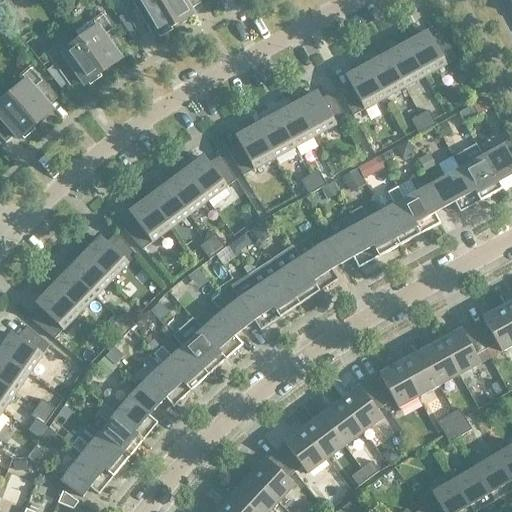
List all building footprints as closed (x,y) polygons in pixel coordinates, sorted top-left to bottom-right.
[(8,0),(7,0),(0,5),(0,11),(12,28),(23,20),(8,0)] [(172,26),(156,0),(121,0),(118,2),(139,39),(150,33),(153,38),(172,26)] [(156,0),(172,26),(192,15),(189,10),(199,4),(197,0),(156,0)] [(88,33),(78,40),(101,73),(119,60),(116,55),(126,48),(101,13),(90,21),(88,33)] [(426,32),(405,44),(424,77),(455,60),(441,33),(430,39),(426,32)] [(101,73),(78,40),(67,48),(56,46),(44,54),(69,89),(79,81),(83,86),(101,73)] [(424,77),(405,44),(385,54),(404,88),(424,77)] [(404,88),(385,54),(365,65),(384,99),(404,88)] [(384,99),(365,65),(344,77),(348,84),(337,90),(352,116),(384,99)] [(18,87),(8,95),(34,126),(51,111),(47,107),(57,99),(29,66),(18,75),(18,87)] [(316,92),(295,104),(313,138),(345,120),(330,94),(320,100),(316,92)] [(34,126),(8,95),(0,102),(0,139),(4,144),(13,136),(17,140),(34,126)] [(313,138),(295,104),(275,115),(293,148),(313,138)] [(477,115),(472,106),(457,114),(463,123),(477,115)] [(428,111),(419,116),(427,130),(435,126),(433,121),(428,111)] [(293,148),(275,115),(255,126),(273,159),(293,148)] [(427,130),(419,116),(410,121),(418,136),(427,130)] [(435,127),(441,138),(450,133),(444,122),(435,127)] [(273,159),(255,126),(234,137),(238,144),(226,152),(242,177),(273,159)] [(407,142),(395,148),(401,160),(413,154),(407,142)] [(511,146),(509,142),(502,146),(481,157),(500,191),(511,184),(511,146)] [(474,145),(461,152),(451,158),(458,170),(461,168),(480,202),(500,191),(481,157),(474,145)] [(388,152),(379,157),(381,161),(390,155),(388,152)] [(435,166),(427,152),(416,158),(424,172),(435,166)] [(235,181),(219,156),(207,164),(202,157),(183,171),(206,202),(235,181)] [(365,166),(357,170),(363,181),(371,177),(365,166)] [(461,168),(458,170),(430,185),(443,209),(453,203),(459,213),(480,202),(461,168)] [(340,178),(349,194),(364,186),(356,170),(340,178)] [(206,202),(183,171),(165,185),(188,216),(206,202)] [(317,171),(308,176),(316,191),(321,188),(325,186),(317,171)] [(316,191),(308,176),(300,181),(308,196),(316,191)] [(325,186),(321,188),(325,196),(336,191),(332,182),(325,186)] [(188,216),(165,185),(147,198),(170,229),(188,216)] [(430,185),(403,200),(400,202),(418,236),(439,224),(433,214),(443,209),(430,185)] [(393,206),(380,213),(398,246),(418,236),(400,202),(403,200),(396,188),(386,193),(393,206)] [(170,229),(147,198),(128,213),(132,219),(121,228),(141,250),(170,229)] [(349,213),(356,226),(360,224),(378,257),(398,246),(380,213),(367,220),(360,208),(349,213)] [(360,224),(356,226),(329,241),(341,264),(352,259),(357,269),(378,257),(360,224)] [(250,232),(259,246),(270,239),(261,225),(250,232)] [(135,256),(116,234),(105,243),(99,237),(82,255),(110,281),(135,256)] [(215,235),(207,241),(217,255),(225,249),(215,235)] [(217,255),(207,241),(199,247),(208,261),(217,255)] [(227,247),(234,257),(243,251),(236,241),(227,247)] [(341,264),(329,241),(318,246),(299,259),(296,261),(317,293),(337,280),(331,270),(341,264)] [(289,265),(277,274),(298,306),(317,293),(296,261),(299,259),(291,247),(282,254),(289,265)] [(110,281),(82,255),(66,271),(94,298),(110,281)] [(247,277),(255,288),(258,286),(279,318),(298,306),(277,274),(264,282),(257,270),(247,277)] [(94,298),(66,271),(51,287),(78,314),(94,298)] [(258,286),(255,288),(239,299),(227,308),(243,329),(253,322),(259,331),(279,318),(258,286)] [(78,314),(51,287),(34,304),(40,310),(31,321),(53,340),(78,314)] [(227,308),(216,294),(209,300),(221,313),(227,308)] [(511,301),(502,307),(511,325),(511,301)] [(158,304),(150,311),(158,320),(166,313),(158,304)] [(511,346),(511,325),(502,307),(481,318),(482,319),(471,325),(485,350),(495,344),(500,353),(511,346)] [(243,329),(227,308),(221,313),(215,317),(201,330),(198,332),(224,361),(241,345),(234,337),(243,329)] [(124,313),(117,320),(128,331),(136,324),(124,313)] [(192,338),(181,348),(207,376),(224,361),(198,332),(201,330),(192,319),(183,327),(192,338)] [(128,331),(117,320),(109,327),(121,339),(128,331)] [(485,350),(471,325),(460,331),(460,330),(439,341),(458,376),(479,365),(474,356),(485,350)] [(48,346),(26,327),(16,338),(10,333),(0,347),(0,355),(27,375),(48,346)] [(458,376),(439,341),(419,352),(438,387),(458,376)] [(495,344),(485,350),(489,359),(500,353),(495,344)] [(104,357),(113,366),(123,357),(113,347),(104,357)] [(152,355),(161,365),(164,363),(190,391),(207,376),(181,348),(170,358),(161,347),(152,355)] [(485,350),(474,356),(479,365),(489,359),(485,350)] [(438,387),(419,352),(399,363),(418,398),(438,387)] [(27,375),(0,355),(0,383),(14,394),(27,375)] [(100,357),(93,364),(105,375),(111,368),(100,357)] [(164,363),(161,365),(147,378),(137,389),(156,407),(164,399),(172,407),(190,391),(164,363)] [(418,398),(399,363),(378,375),(379,376),(368,382),(384,406),(392,401),(397,410),(418,398)] [(384,406),(368,382),(358,389),(357,388),(338,402),(362,434),(381,419),(375,412),(384,406)] [(14,394),(0,383),(0,411),(1,412),(14,394)] [(78,386),(70,397),(77,402),(85,391),(78,386)] [(156,407),(137,389),(126,400),(114,414),(112,417),(141,442),(157,423),(148,416),(156,407)] [(41,400),(35,408),(49,418),(55,410),(41,400)] [(362,434),(338,402),(320,416),(344,447),(362,434)] [(107,424),(97,435),(127,459),(141,442),(112,417),(114,414),(103,405),(96,415),(107,424)] [(49,418),(35,408),(29,417),(43,426),(49,418)] [(458,410),(447,416),(453,427),(464,420),(458,410)] [(344,447),(320,416),(302,429),(325,461),(344,447)] [(453,427),(447,416),(436,423),(442,433),(453,427)] [(470,431),(464,420),(453,427),(459,437),(470,431)] [(459,437),(453,427),(442,433),(448,444),(459,437)] [(325,461),(302,429),(283,443),(283,445),(274,453),(293,474),(300,467),(306,475),(325,461)] [(61,440),(69,447),(75,441),(67,434),(61,440)] [(127,459),(97,435),(88,447),(77,438),(75,441),(69,447),(80,456),(83,453),(113,477),(127,459)] [(511,445),(493,456),(511,487),(511,445)] [(26,459),(35,465),(39,460),(37,453),(33,450),(26,459)] [(388,466),(398,459),(394,454),(386,452),(381,455),(388,466)] [(83,453),(80,456),(68,470),(60,483),(81,498),(89,488),(97,495),(113,477),(83,453)] [(293,474),(274,453),(265,461),(264,460),(248,477),(277,504),(293,487),(286,480),(293,474)] [(511,491),(511,487),(493,456),(473,469),(493,503),(511,491)] [(26,459),(13,461),(14,471),(27,469),(26,459)] [(371,462),(360,470),(368,480),(378,472),(371,462)] [(477,511),(493,503),(473,469),(452,481),(470,511),(477,511)] [(368,480),(360,470),(350,477),(357,487),(368,480)] [(269,511),(277,504),(248,477),(233,494),(252,511),(269,511)] [(470,511),(452,481),(431,494),(434,499),(422,508),(424,511),(470,511)] [(78,503),(61,491),(56,504),(73,511),(78,503)] [(252,511),(233,494),(217,510),(218,511),(252,511)] [(327,500),(321,504),(326,510),(331,506),(327,500)] [(350,501),(340,509),(342,511),(356,511),(358,511),(350,501)]
